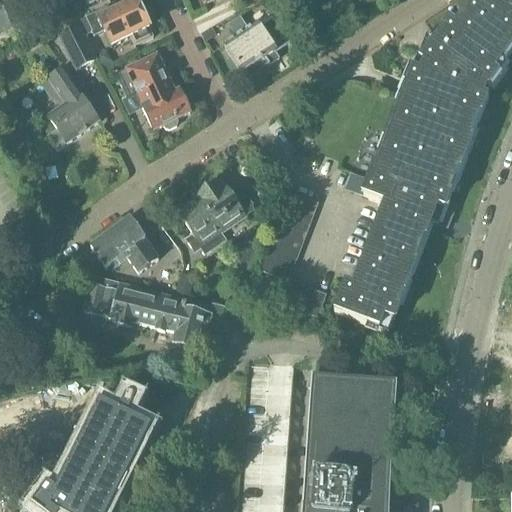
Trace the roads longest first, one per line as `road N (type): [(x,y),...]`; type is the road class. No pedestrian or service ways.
road 1 (residential): [(198,511),(200,432),(217,389),(245,355),(295,346),(463,366)]
road 2 (residential): [(0,299),(232,124)]
road 3 (residential): [(232,124),(436,0)]
road 4 (residential): [(463,366),(511,201)]
road 5 (unknown): [(74,240),(0,113)]
road 6 (residential): [(454,511),(463,366)]
road 7 (residential): [(232,124),(170,0)]
